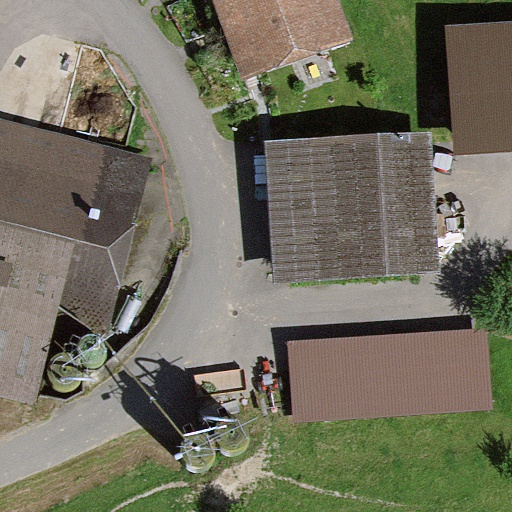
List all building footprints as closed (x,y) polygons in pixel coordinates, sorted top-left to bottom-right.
[(333,0),(223,0),(248,73),(347,41),(333,0)] [(511,25),(452,28),(457,143),(511,140),(511,25)] [(0,385),(28,392),(44,327),(102,341),(146,162),(0,126),(0,385)] [(428,138),(269,145),(276,275),(434,268),(428,138)] [(484,332),(291,344),(295,415),(488,404),(484,332)]
